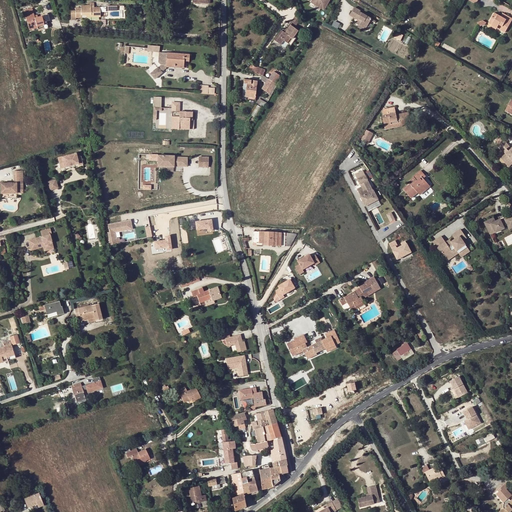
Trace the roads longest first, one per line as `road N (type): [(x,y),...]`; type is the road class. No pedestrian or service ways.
road 1 (unclassified): [(225,0),(225,193),(297,474)]
road 2 (tertiary): [(297,474),(343,420),(412,377)]
road 3 (residential): [(412,377),(460,473),(490,483)]
